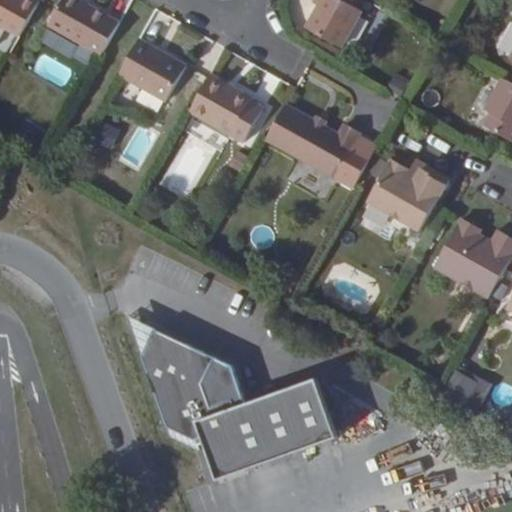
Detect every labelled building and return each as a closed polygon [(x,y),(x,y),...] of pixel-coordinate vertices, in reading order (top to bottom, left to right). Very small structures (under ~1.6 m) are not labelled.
[(0,0),(0,25),(20,37),(41,0),(0,0)] [(62,0),(48,25),(102,56),(121,21),(83,0),(62,0)] [(364,12),(359,8),(363,0),(314,0),(313,3),(320,6),(307,28),(344,48),(364,12)] [(120,75),(167,102),(187,65),(140,38),(120,75)] [(396,72),(385,87),(398,96),(408,81),(396,72)] [(269,109),(253,100),(255,97),(212,74),(190,112),(249,145),(269,109)] [(511,82),(505,79),(487,110),(493,113),(487,126),(511,139),(511,82)] [(340,133),(287,104),(267,140),(320,169),(337,179),(363,133),(345,123),(340,133)] [(89,140),(108,150),(118,129),(99,120),(89,140)] [(423,169),(414,164),(410,170),(393,160),(370,201),(421,230),(451,179),(425,165),(423,169)] [(416,160),(414,164),(423,169),(425,165),(416,160)] [(500,246),(493,242),(479,234),(482,230),(463,219),(436,267),(490,298),(511,259),(511,237),(506,235),(500,246)] [(499,231),(493,242),(500,246),(506,235),(499,231)] [(124,306),(143,357),(161,327),(124,306)] [(206,442),(220,480),(335,439),(312,375),(241,401),(238,393),(206,404),(198,381),(213,356),(161,327),(143,357),(172,437),(201,450),(199,445),(206,442)] [(454,367),(442,391),(476,408),(488,383),(454,367)]
